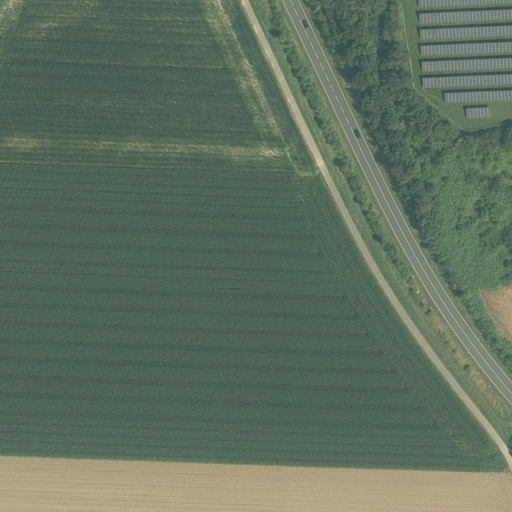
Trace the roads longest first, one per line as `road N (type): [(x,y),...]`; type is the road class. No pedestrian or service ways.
road 1 (track): [(511,468),(484,403),(333,191),(243,0)]
road 2 (secondary): [(511,393),(401,241),(284,0)]
